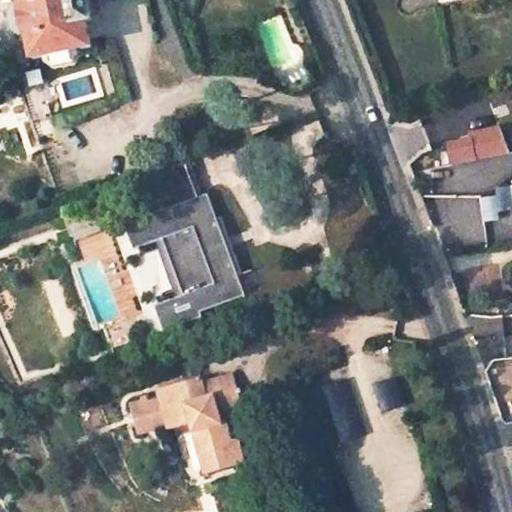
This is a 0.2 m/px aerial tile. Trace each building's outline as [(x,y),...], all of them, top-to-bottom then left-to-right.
[(26,35),(31,61),(42,58),(43,65),(50,69),(75,64),(79,56),(79,51),(89,49),(85,24),(89,23),(84,0),(19,0),(21,8),(14,10),(9,18),(11,31),(20,37),(26,35)] [(442,0),(445,14),(486,7),(484,0),(442,0)] [(294,72),(266,82),(268,83),(276,88),(283,94),(287,95),(295,96),(303,94),(294,72)] [(469,141),(445,146),(449,167),(506,156),(501,126),(467,133),(469,141)] [(173,207),(196,199),(184,163),(160,172),(173,207)] [(117,228),(127,256),(155,246),(177,304),(149,315),(157,338),(197,323),(196,319),(240,302),(226,263),(214,261),(209,247),(218,244),(201,197),(196,199),(173,207),(117,228)] [(374,385),(382,410),(406,402),(397,377),(374,385)] [(160,401),(130,408),(137,437),(167,429),(169,435),(191,429),(203,479),(243,468),(237,444),(230,446),(225,426),(220,428),(216,413),(240,407),(233,381),(203,389),(201,382),(158,393),(160,401)]
